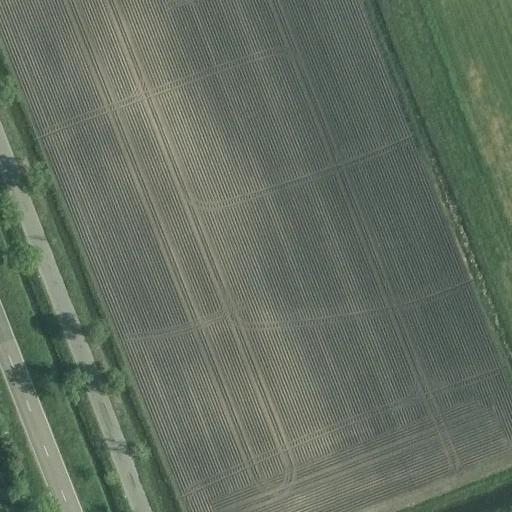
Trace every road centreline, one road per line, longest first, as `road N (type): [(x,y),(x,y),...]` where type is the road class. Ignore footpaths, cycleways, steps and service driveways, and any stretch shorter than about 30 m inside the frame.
road 1 (unclassified): [(142,511),(0,144)]
road 2 (tertiary): [(68,511),(0,336)]
